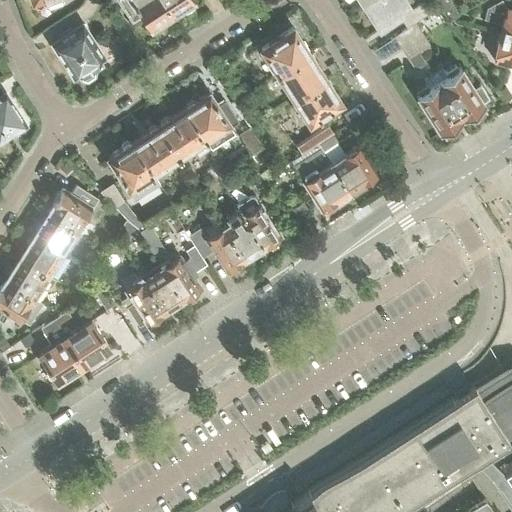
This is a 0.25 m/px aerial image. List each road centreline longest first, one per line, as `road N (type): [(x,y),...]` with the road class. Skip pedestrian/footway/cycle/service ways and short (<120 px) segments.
road 1 (residential): [(26,460),(442,191)]
road 2 (residential): [(68,126),(268,0)]
road 3 (residential): [(316,0),(442,191)]
road 4 (residential): [(68,126),(43,101),(0,12)]
